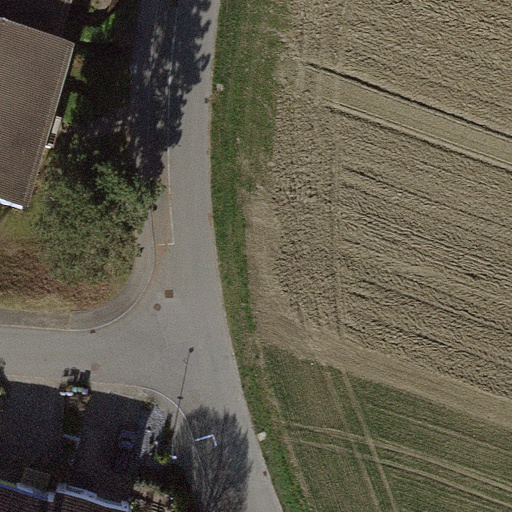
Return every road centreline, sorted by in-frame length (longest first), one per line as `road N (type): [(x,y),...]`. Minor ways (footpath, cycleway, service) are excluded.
road 1 (residential): [(193,0),(179,62),(205,352)]
road 2 (residential): [(205,352),(0,348)]
road 3 (residential): [(205,352),(258,511)]
